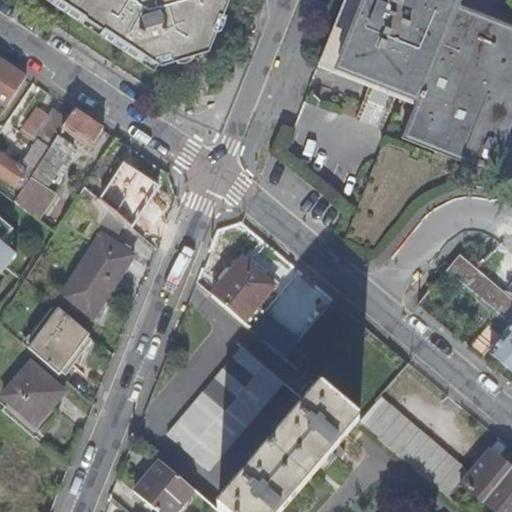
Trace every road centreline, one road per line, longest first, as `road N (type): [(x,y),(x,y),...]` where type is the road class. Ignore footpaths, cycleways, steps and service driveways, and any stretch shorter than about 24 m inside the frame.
road 1 (residential): [(204,176),(511,421)]
road 2 (residential): [(63,511),(204,176)]
road 3 (residential): [(204,176),(0,34)]
road 4 (residential): [(204,176),(283,0)]
